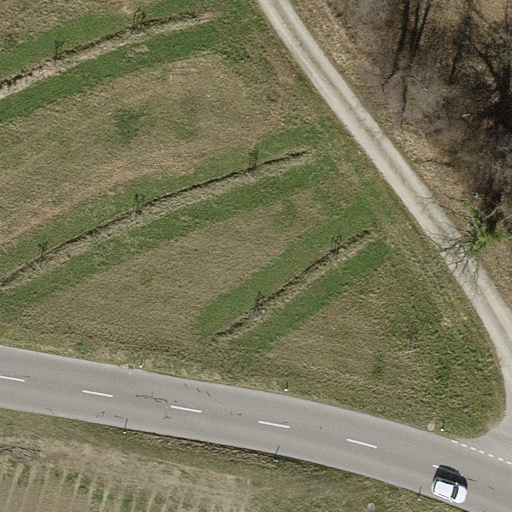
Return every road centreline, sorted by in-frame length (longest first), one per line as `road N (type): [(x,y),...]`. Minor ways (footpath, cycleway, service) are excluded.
road 1 (tertiary): [(0,369),(511,483)]
road 2 (track): [(271,0),(323,85),(453,236),(511,350)]
